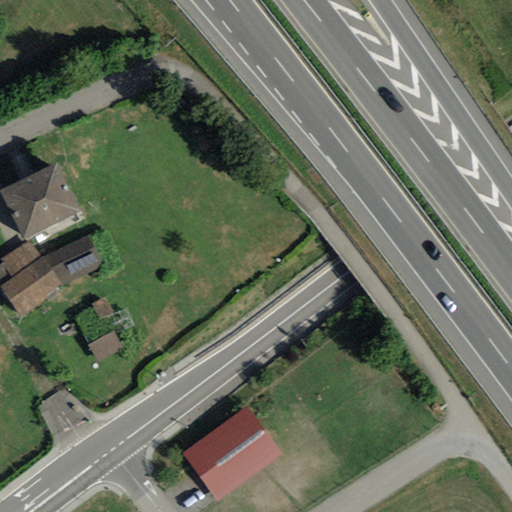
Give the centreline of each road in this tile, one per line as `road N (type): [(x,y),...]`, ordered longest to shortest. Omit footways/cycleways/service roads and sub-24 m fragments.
road 1 (tertiary): [(111,450),(511,150)]
road 2 (motorway): [(229,0),(511,372)]
road 3 (motorway): [(511,274),(301,0)]
road 4 (motorway): [(511,193),(380,0)]
road 5 (unclassified): [(336,511),(462,442),(484,450),(511,483)]
